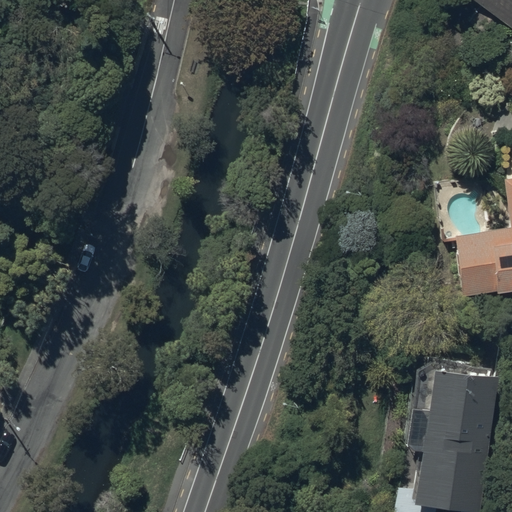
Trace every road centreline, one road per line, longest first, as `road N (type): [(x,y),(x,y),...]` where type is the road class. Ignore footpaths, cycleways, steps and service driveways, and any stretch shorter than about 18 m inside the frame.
road 1 (secondary): [(364,0),(205,511)]
road 2 (residential): [(175,0),(156,99),(0,469)]
